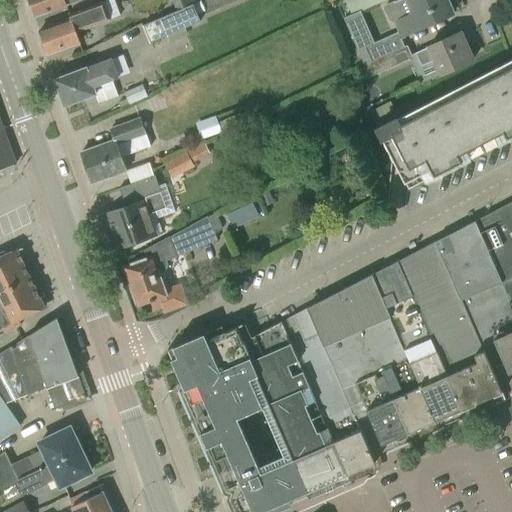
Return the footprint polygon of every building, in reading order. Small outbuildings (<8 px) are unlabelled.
[(28,0),(34,16),(79,0),(28,0)] [(111,20),(120,17),(113,0),(108,0),(69,14),(70,19),(39,30),(48,54),(81,42),(77,32),(111,20)] [(171,0),(174,8),(181,5),(188,2),(187,0),(171,0)] [(385,0),(344,0),(351,15),(385,0)] [(453,14),(446,0),(397,0),(386,5),(387,6),(388,6),(393,19),(397,20),(404,36),(453,14)] [(188,2),(181,5),(174,8),(176,11),(143,25),(150,42),(199,21),(193,4),(189,5),(188,2)] [(405,47),(398,32),(366,47),(372,61),(405,47)] [(434,60),(440,74),(473,59),(461,32),(415,53),(421,66),(434,60)] [(386,70),(413,58),(408,46),(405,47),(372,61),(372,62),(363,65),(363,80),(385,70),(386,70)] [(511,58),(397,118),(396,118),(376,128),(382,140),(383,140),(408,189),(434,176),(462,162),(461,162),(506,139),(511,136),(511,58)] [(118,77),(111,59),(55,79),(64,106),(96,94),(99,103),(118,96),(112,79),(118,77)] [(140,100),(135,88),(124,93),(126,99),(129,105),(140,100)] [(389,101),(374,108),(378,116),(393,108),(389,101)] [(221,132),(216,115),(195,122),(200,139),(221,132)] [(114,140),(81,152),(92,183),(127,170),(122,157),(150,147),(140,118),(110,129),(114,140)] [(263,120),(251,126),(254,132),(266,126),(263,120)] [(0,170),(15,165),(0,124),(0,170)] [(166,165),(172,178),(194,167),(188,154),(166,165)] [(175,212),(165,183),(158,185),(154,175),(123,187),(130,205),(106,214),(118,248),(156,234),(155,234),(162,231),(157,218),(175,212)] [(268,192),(260,196),(265,206),(273,202),(268,192)] [(231,227),(257,217),(250,201),(225,211),(231,227)] [(494,375),(495,377),(496,378),(511,371),(511,201),(435,241),(494,375)] [(165,291),(159,273),(170,270),(166,260),(177,256),(217,240),(214,232),(221,229),(214,213),(208,218),(208,217),(170,237),(170,236),(143,250),(146,260),(138,263),(137,262),(130,265),(130,266),(124,268),(129,283),(130,283),(133,289),(131,290),(135,302),(137,302),(138,306),(140,305),(140,304),(150,301),(153,309),(162,306),(164,311),(165,311),(165,310),(185,303),(179,286),(165,291)] [(494,375),(435,241),(398,260),(462,409),(502,392),(496,378),(495,377),(494,375)] [(0,292),(31,278),(17,249),(0,256),(0,292)] [(413,369),(435,420),(462,409),(398,260),(371,274),(413,369)] [(435,420),(413,369),(371,274),(346,287),(409,432),(435,420)] [(0,333),(16,326),(13,322),(44,307),(31,278),(0,292),(0,333)] [(307,307),(369,449),(409,432),(346,287),(307,307)] [(307,307),(281,320),(348,474),(375,463),(369,449),(307,307)] [(40,328),(0,354),(0,439),(20,426),(5,403),(47,387),(55,409),(86,397),(78,376),(56,318),(40,328)] [(335,483),(335,480),(347,475),(348,476),(349,476),(348,474),(281,320),(248,337),(242,324),(243,324),(242,322),(224,330),(222,325),(167,349),(183,386),(177,388),(231,511),(273,511),(288,506),(290,506),(287,499),(306,490),(307,492),(326,484),(335,483)] [(0,488),(18,479),(82,449),(75,434),(73,435),(69,428),(39,442),(43,450),(11,465),(5,451),(0,454),(0,488)] [(18,479),(24,493),(57,478),(60,486),(72,480),(90,471),(87,464),(89,463),(82,449),(18,479)] [(112,511),(100,487),(103,485),(102,484),(70,499),(73,506),(71,506),(73,511),(112,511)] [(3,511),(29,511),(23,501),(3,511)]
